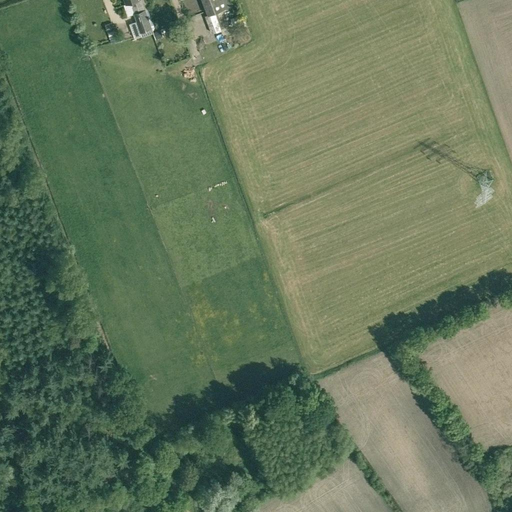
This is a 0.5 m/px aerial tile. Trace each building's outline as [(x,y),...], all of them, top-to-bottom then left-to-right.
[(124,0),(126,4),(131,2),(133,7),(132,7),(137,21),(141,32),(151,28),(149,25),(140,0),(124,0)] [(183,0),(186,12),(201,8),(199,0),(183,0)] [(202,0),(209,15),(215,12),(231,6),(228,0),(202,0)] [(221,29),(215,12),(209,15),(206,16),(212,33),(221,29)] [(233,24),(241,21),(239,16),(231,19),(233,24)] [(108,32),(114,29),(112,22),(105,24),(108,32)] [(237,24),(228,26),(230,34),(240,32),(237,24)] [(117,37),(114,29),(108,32),(110,39),(117,37)]
